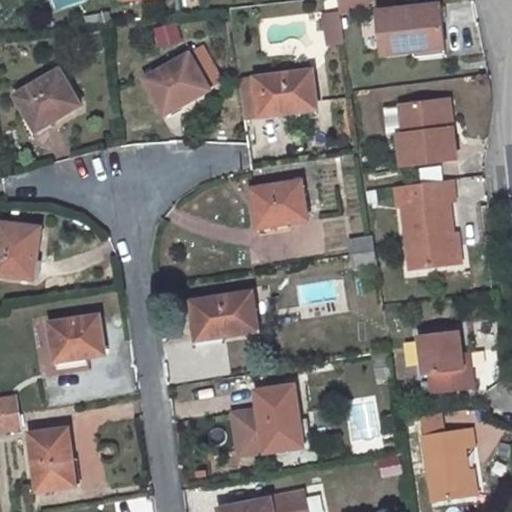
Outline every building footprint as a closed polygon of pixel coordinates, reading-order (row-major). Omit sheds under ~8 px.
[(341,0),(343,10),(374,6),(373,0),(341,0)] [(414,44),(445,40),(439,4),(379,12),(384,53),(415,48),(414,44)] [(339,12),(325,14),(329,44),(344,41),(339,12)] [(445,40),(414,44),(415,48),(416,56),(447,51),(445,40)] [(210,90),(189,56),(145,80),(164,115),(210,90)] [(68,107),(78,102),(60,72),(16,97),(37,131),(71,111),(68,107)] [(243,118),(260,116),(317,109),(312,72),(255,79),(238,81),(243,118)] [(399,138),(404,172),(457,165),(449,105),(402,111),(405,137),(399,138)] [(395,111),(399,138),(405,137),(402,111),(395,111)] [(403,208),(412,269),(450,264),(446,236),(452,235),(447,203),(454,202),(454,201),(451,181),(409,188),(393,190),(396,210),(403,208)] [(302,182),(253,190),(259,227),(308,220),(302,182)] [(0,224),(0,274),(30,279),(32,262),(36,263),(39,239),(33,238),(34,228),(0,224)] [(463,262),(458,234),(452,235),(446,236),(450,264),(463,262)] [(375,252),(373,236),(352,240),(354,255),(375,252)] [(375,252),(354,255),(352,256),(355,270),(377,266),(375,252)] [(192,303),(197,340),(258,331),(252,293),(192,303)] [(49,324),(55,363),(105,354),(100,316),(49,324)] [(421,338),(428,378),(432,377),(436,396),(478,390),(475,370),(468,371),(465,356),(462,333),(421,338)] [(390,352),(372,355),(374,368),(393,365),(390,352)] [(465,356),(468,371),(475,370),(472,354),(465,356)] [(257,393),(265,454),(304,447),(294,386),(257,393)] [(16,398),(0,400),(0,416),(19,414),(16,398)] [(0,433),(22,430),(19,414),(0,416),(0,433)] [(464,468),(462,449),(470,448),(467,431),(446,434),(444,415),(421,418),(423,437),(431,501),(468,494),(464,468)] [(68,429),(30,435),(38,491),(76,486),(68,429)] [(402,456),(380,457),(382,477),(403,475),(402,456)] [(476,493),(472,467),(464,468),(468,494),(476,493)] [(219,509),(219,511),(303,511),(300,494),(270,499),(219,509)]
